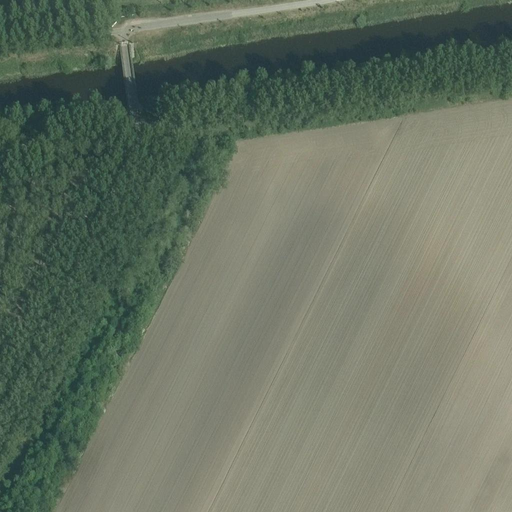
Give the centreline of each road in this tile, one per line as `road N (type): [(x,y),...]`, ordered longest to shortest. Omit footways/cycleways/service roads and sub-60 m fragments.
road 1 (unclassified): [(0,423),(138,146),(122,34)]
road 2 (unclassified): [(328,0),(122,34)]
road 3 (track): [(136,133),(0,152)]
road 4 (unclassified): [(122,34),(0,52)]
